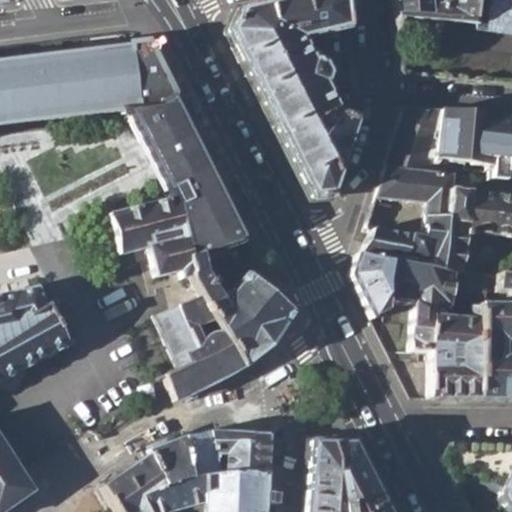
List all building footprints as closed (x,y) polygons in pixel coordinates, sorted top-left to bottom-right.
[(222,32),(307,198),(329,198),(352,120),(347,118),(348,114),(341,111),(340,116),(335,114),(320,84),(322,82),(324,74),(317,61),(310,58),(307,59),(297,39),(344,29),(341,0),(275,0),(233,9),(222,32)] [(475,0),(392,0),(394,20),(473,27),(475,0)] [(511,0),(475,0),(473,27),(511,30),(511,0)] [(0,126),(2,126),(123,109),(124,109),(172,98),(144,42),(127,44),(0,61),(0,126)] [(172,98),(124,109),(155,173),(168,198),(184,256),(197,258),(239,242),(243,239),(200,154),(172,98)] [(414,359),(423,360),(426,317),(447,317),(447,305),(476,305),(483,304),(484,291),(485,273),(461,271),(462,236),(465,236),(465,232),(511,235),(511,196),(486,194),(480,193),(451,189),(454,163),(438,163),(434,163),(439,112),(402,108),(373,197),(422,204),(418,238),(369,230),(367,232),(356,255),(385,262),(384,303),(409,305),(405,352),(414,353),(414,359)] [(488,181),(511,183),(511,118),(439,112),(434,163),(438,163),(438,161),(454,163),(481,166),(488,167),(488,181)] [(481,166),(481,169),(480,193),(486,194),(488,181),(488,167),(481,166)] [(511,183),(488,181),(486,194),(511,196),(511,183)] [(175,269),(187,266),(184,256),(168,198),(104,213),(114,253),(143,246),(150,275),(175,269)] [(345,275),(367,320),(384,311),(384,303),(385,262),(356,255),(352,255),(345,275)] [(217,294),(204,280),(197,258),(184,256),(187,266),(175,269),(179,280),(184,278),(196,298),(152,317),(161,337),(175,368),(159,375),(163,384),(167,393),(172,402),(216,381),(243,366),(264,349),(266,347),(289,313),(274,299),(244,272),(227,290),(217,294)] [(506,305),(483,304),(476,305),(475,319),(475,401),(511,401),(511,274),(485,273),(484,291),(506,293),(506,305)] [(0,380),(8,377),(68,343),(66,339),(63,340),(37,288),(0,296),(0,380)] [(475,401),(475,319),(447,317),(426,317),(423,360),(424,399),(451,400),(475,401)] [(208,433),(179,437),(187,477),(158,487),(135,500),(140,511),(172,511),(199,506),(198,511),(260,511),(263,475),(207,473),(207,444),(249,445),(249,435),(208,433)] [(264,436),(249,435),(249,445),(207,444),(207,473),(263,475),(266,438),(264,436)] [(141,452),(143,456),(144,456),(158,487),(187,477),(179,437),(162,444),(141,452)] [(380,511),(346,444),(306,443),(300,511),(380,511)] [(511,511),(511,445),(445,444),(437,458),(453,489),(468,481),(494,496),(493,499),(493,501),(494,504),(495,505),(511,511)] [(0,511),(1,511),(29,492),(27,488),(0,447),(0,511)] [(140,511),(135,500),(158,487),(144,456),(143,456),(97,487),(112,511),(140,511)]
